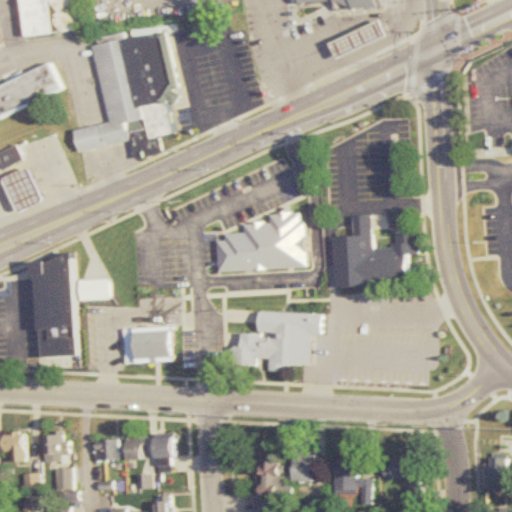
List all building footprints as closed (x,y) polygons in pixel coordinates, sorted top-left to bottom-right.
[(85,32),(81,0),(24,0),(28,37),(85,32)] [(318,0),(338,0),(338,9),(386,5),(385,0),(297,0),(298,2),(318,0)] [(333,41),(341,58),(392,34),(384,17),(333,41)] [(130,39),(170,33),(184,90),(184,97),(180,105),(175,105),(181,132),(161,138),(165,151),(136,160),(132,140),(128,124),(147,120),(130,39)] [(130,39),(147,120),(128,124),(132,140),(81,152),(75,131),(111,121),(95,46),(130,39)] [(0,119),(66,91),(54,64),(0,87),(0,119)] [(0,157),(6,169),(28,158),(21,142),(0,152),(0,157)] [(22,211),(47,199),(31,165),(6,176),(22,211)] [(220,272),(310,269),(307,212),(272,214),(273,222),(247,223),(247,233),(226,234),(227,241),(219,241),(220,272)] [(340,289),(362,288),(362,291),(413,288),(411,256),(423,255),(422,234),(400,235),(400,247),(379,248),(377,216),(357,217),(358,236),(337,237),(340,289)] [(110,274),(134,262),(124,243),(100,255),(110,274)] [(78,259),(37,260),(40,368),(80,367),(78,259)] [(83,280),(83,301),(111,301),(111,280),(83,280)] [(327,315),(264,313),(263,334),(244,333),(243,365),(261,366),(262,359),(274,359),(273,372),(292,372),(292,365),(317,366),(318,335),(327,335),(327,315)] [(126,329),(128,365),(177,363),(175,327),(126,329)] [(16,453),(17,463),(30,462),(29,432),(9,433),(10,454),(16,453)] [(50,462),(70,462),(70,433),(50,433),(50,462)] [(175,458),(180,458),(180,438),(163,438),(163,472),(175,472),(175,458)] [(131,439),(131,459),(153,459),(153,439),(131,439)] [(124,440),(100,440),(100,461),(124,461),(124,440)] [(264,511),(283,511),(284,496),(294,496),(295,476),(286,476),(286,455),(266,454),(264,511)] [(511,492),(511,457),(493,457),(493,492),(511,492)] [(320,458),(301,458),(301,482),(320,482),(320,458)] [(340,495),(365,495),(365,504),(377,504),(377,479),(362,478),(362,459),(342,458),(340,495)] [(418,461),(391,461),(391,478),(415,478),(415,498),(425,498),(426,470),(418,470),(418,461)] [(45,474),(29,474),(29,490),(45,490),(45,474)] [(46,511),(46,496),(29,496),(29,511),(46,511)] [(158,497),(158,506),(147,506),(147,511),(176,511),(176,497),(158,497)] [(314,511),(328,511),(328,499),(314,499),(314,511)]
